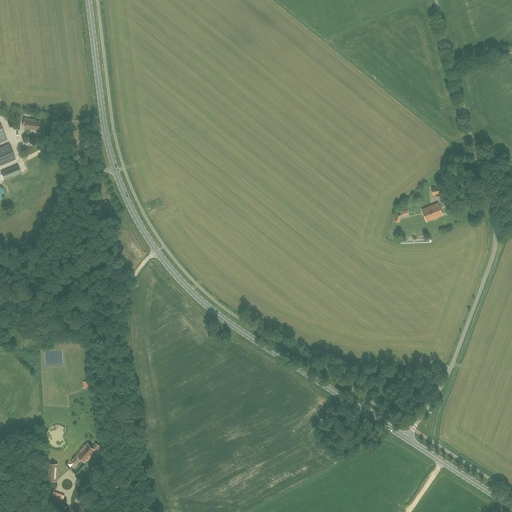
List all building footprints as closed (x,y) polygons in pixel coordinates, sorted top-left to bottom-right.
[(22,125),(25,125),(25,128),(37,130),(38,126),(39,122),(35,121),(35,120),(23,118),(22,125)] [(9,144),(0,147),(0,164),(15,159),(9,144)] [(18,165),(1,172),(4,180),(21,172),(18,165)] [(461,178),(458,172),(456,169),(450,172),(452,175),(456,181),(461,178)] [(432,188),(433,194),(445,192),(443,185),(432,188)] [(438,203),(422,210),(426,221),(442,215),(438,203)] [(96,443),(92,447),(87,443),(76,455),(77,455),(72,461),(75,463),(80,457),(85,462),(100,446),(96,443)] [(50,464),(49,480),(56,481),(57,465),(50,464)]
